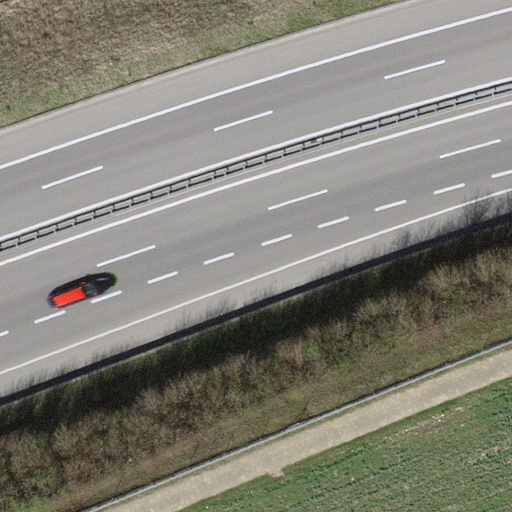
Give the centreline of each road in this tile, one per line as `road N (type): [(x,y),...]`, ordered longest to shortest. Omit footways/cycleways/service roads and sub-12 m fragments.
road 1 (motorway): [(0,302),(354,177),(511,135)]
road 2 (motorway): [(511,43),(0,205)]
road 3 (track): [(511,359),(135,511)]
